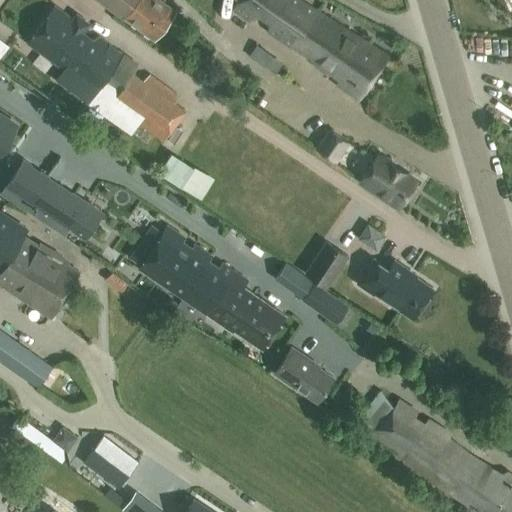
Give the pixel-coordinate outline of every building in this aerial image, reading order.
[(153,39),(174,10),(160,0),(96,0),(122,19),(124,16),(153,39)] [(291,45),(314,11),(297,0),(236,0),(232,6),(248,19),(259,13),(270,21),(268,31),(291,45)] [(71,20),(54,7),(27,43),(65,71),(67,67),(77,75),(68,87),(87,101),(122,54),(98,36),(91,41),(81,33),(88,24),(75,15),(71,20)] [(336,83),(357,98),(385,58),(314,11),(291,45),(308,56),(314,64),(328,75),(330,72),(339,79),(336,83)] [(0,59),(9,47),(0,39),(0,59)] [(137,65),(122,54),(87,101),(131,133),(139,124),(162,140),(184,110),(175,103),(176,93),(150,74),(143,78),(132,71),(137,65)] [(0,151),(13,133),(0,123),(0,151)] [(335,163),(350,142),(328,126),(314,147),(335,163)] [(70,150),(125,184),(128,178),(74,144),(70,150)] [(157,175),(196,201),(210,180),(171,154),(157,175)] [(397,206),(416,180),(379,154),(360,180),(397,206)] [(24,160),(7,185),(31,201),(26,208),(64,234),(69,226),(85,236),(101,212),(47,176),(24,160)] [(0,270),(24,234),(28,229),(0,211),(0,270)] [(139,268),(184,298),(212,256),(195,245),(191,251),(181,245),(185,238),(167,227),(162,234),(152,227),(132,257),(142,264),(139,268)] [(24,234),(0,270),(0,286),(13,297),(14,294),(49,317),(78,270),(60,259),(62,255),(40,241),(38,243),(24,234)] [(326,286),(347,255),(326,241),(305,272),(326,286)] [(213,257),(212,256),(184,298),(230,330),(233,329),(262,349),(284,315),(242,287),(246,280),(223,264),(218,270),(208,264),(213,257)] [(387,267),(373,258),(357,282),(372,293),(373,291),(414,319),(434,289),(409,271),(410,270),(393,258),(387,267)] [(302,296),(312,281),(299,272),(289,287),(302,296)] [(104,278),(121,291),(126,284),(112,273),(104,278)] [(303,298),(334,320),(345,304),(314,282),(303,298)] [(0,361),(39,388),(53,364),(28,347),(1,327),(9,317),(0,310),(0,361)] [(317,400),(332,377),(319,367),(320,366),(291,347),(274,371),(317,400)] [(446,373),(428,359),(415,376),(434,390),(446,373)] [(370,428),(391,408),(378,393),(356,413),(370,428)] [(397,401),(373,432),(412,464),(440,486),(466,504),(479,511),(511,511),(511,475),(505,470),(499,472),(474,455),(444,434),(445,432),(427,420),(425,422),(423,423),(415,416),(415,414),(416,413),(398,400),(397,401)] [(85,460),(119,486),(137,461),(104,436),(85,460)] [(124,508),(129,501),(111,486),(105,493),(124,508)] [(129,511),(156,511),(159,509),(136,492),(129,501),(124,508),(129,511)] [(213,511),(193,499),(184,511),(213,511)]
